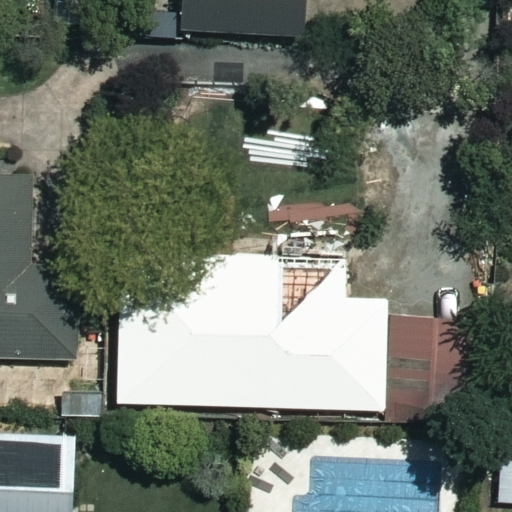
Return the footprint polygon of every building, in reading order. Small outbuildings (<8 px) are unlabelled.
[(312,0),(182,0),(182,32),(312,35),(312,0)] [(0,361),(75,360),(73,267),(29,268),(28,176),(0,176),(0,361)] [(354,253),(147,256),(149,410),(356,407),(354,253)] [(463,319),(387,320),(389,412),(465,410),(463,319)] [(72,511),(75,432),(0,429),(0,511),(72,511)] [(511,432),(500,433),(501,505),(511,504),(511,432)]
